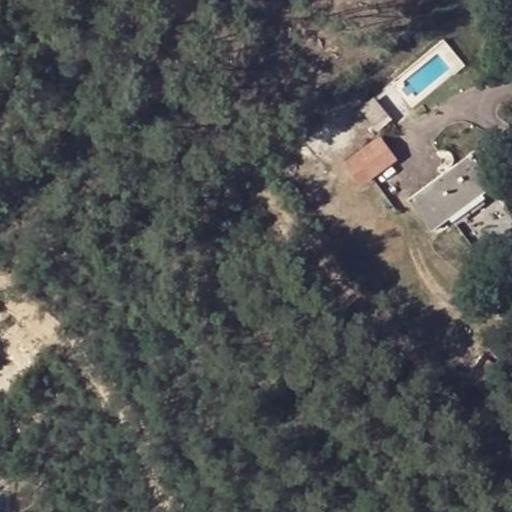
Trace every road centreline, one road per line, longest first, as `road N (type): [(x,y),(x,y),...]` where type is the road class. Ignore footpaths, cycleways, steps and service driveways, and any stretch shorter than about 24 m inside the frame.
road 1 (track): [(511,462),(111,0)]
road 2 (track): [(0,293),(64,334),(142,454),(159,511)]
